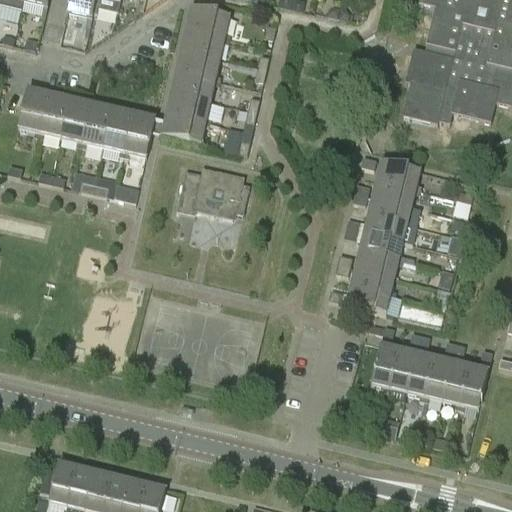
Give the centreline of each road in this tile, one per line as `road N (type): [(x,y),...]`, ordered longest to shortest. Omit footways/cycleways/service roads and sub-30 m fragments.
road 1 (tertiary): [(299,470),(0,397)]
road 2 (residential): [(187,9),(90,80),(44,71),(61,0)]
road 3 (tertiary): [(472,511),(299,470)]
road 4 (residential): [(299,470),(330,339)]
